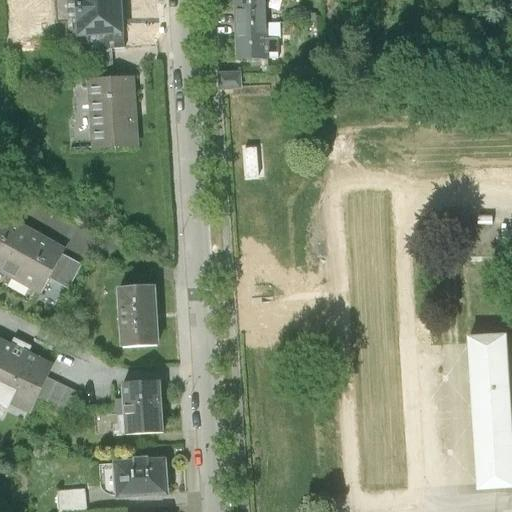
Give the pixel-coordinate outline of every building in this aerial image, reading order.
[(128,0),(91,0),(92,24),(129,22),(128,0)] [(235,0),(236,25),(266,24),(265,0),(235,0)] [(266,24),(236,25),(237,59),(252,59),(269,59),(281,58),(280,39),(266,39),(266,24)] [(88,39),(90,81),(112,80),(110,37),(88,39)] [(240,74),(221,74),(221,90),(240,89),(240,74)] [(112,80),(90,81),(94,148),(134,146),(131,79),(112,80)] [(467,168),(511,166),(511,118),(465,120),(467,168)] [(2,219),(0,223),(0,272),(42,295),(50,281),(63,258),(65,254),(2,219)] [(81,268),(63,258),(50,281),(68,291),(81,268)] [(153,288),(120,290),(123,345),(156,344),(153,288)] [(511,441),(505,338),(467,341),(477,496),(511,493),(511,441)] [(53,369),(0,343),(0,420),(3,422),(10,407),(29,417),(38,400),(53,369)] [(79,382),(53,369),(38,400),(66,413),(79,382)] [(160,384),(124,385),(126,434),(162,432),(160,384)] [(165,463),(117,465),(118,500),(166,499),(165,463)] [(84,511),(83,490),(56,492),(57,511),(84,511)]
